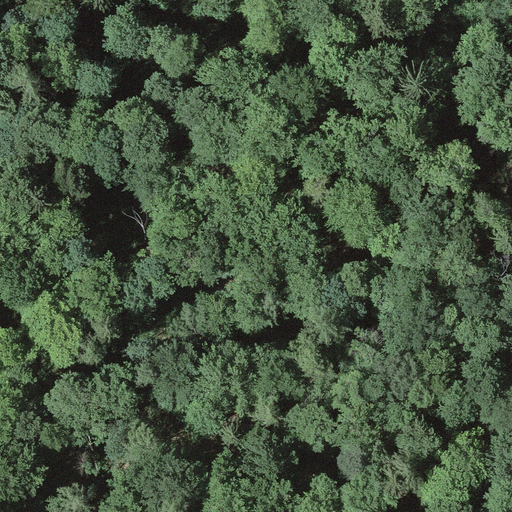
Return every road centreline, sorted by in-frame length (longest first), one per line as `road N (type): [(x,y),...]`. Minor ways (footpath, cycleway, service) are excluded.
road 1 (track): [(0,392),(92,359),(444,201)]
road 2 (track): [(0,108),(118,43),(242,0)]
